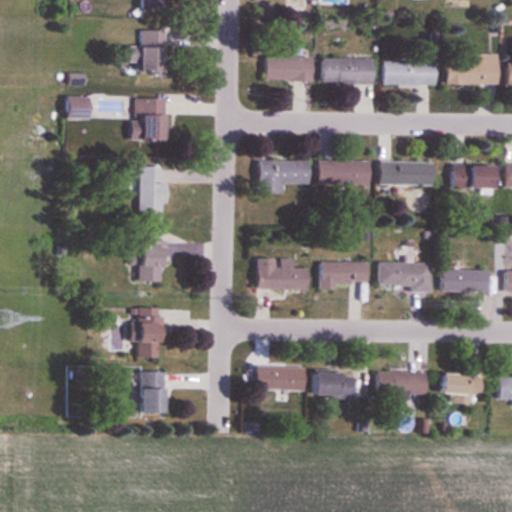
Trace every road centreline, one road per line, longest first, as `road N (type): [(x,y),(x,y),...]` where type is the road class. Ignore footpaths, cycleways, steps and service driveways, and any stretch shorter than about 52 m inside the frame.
road 1 (residential): [(231,0),(219,420)]
road 2 (residential): [(224,323),(511,327)]
road 3 (residential): [(228,118),(511,122)]
